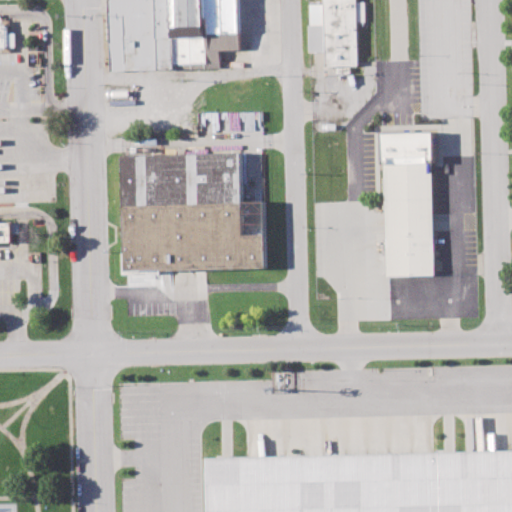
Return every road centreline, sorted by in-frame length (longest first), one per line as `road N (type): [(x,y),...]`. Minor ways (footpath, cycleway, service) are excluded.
road 1 (residential): [(85,0),(99,511)]
road 2 (residential): [(17,355),(511,342)]
road 3 (residential): [(292,0),(305,347)]
road 4 (residential): [(488,0),(499,343)]
